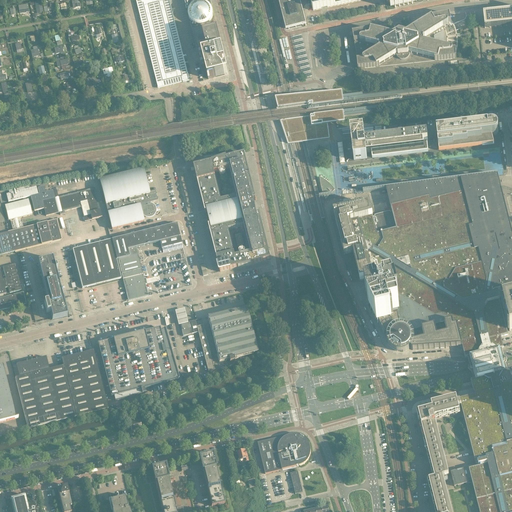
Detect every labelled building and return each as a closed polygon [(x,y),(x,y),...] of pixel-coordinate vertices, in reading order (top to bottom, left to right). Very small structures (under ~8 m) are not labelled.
[(135,0),(158,89),(181,83),(189,81),(168,0),(135,0)] [(184,0),(187,10),(189,9),(189,11),(188,13),(188,14),(188,16),(189,18),(189,19),(190,21),(191,22),(192,23),(190,24),(192,29),(199,27),(199,26),(201,26),(203,26),(204,26),(206,25),(207,24),(209,23),(210,22),(211,20),(212,19),(212,18),(212,17),(213,17),(213,16),(213,15),(213,13),(213,12),(212,10),(212,9),(211,8),(210,7),(209,5),(208,5),(211,4),(209,0),(184,0)] [(304,19),(299,0),(278,0),(286,31),(306,25),(305,19),(304,19)] [(310,0),(313,12),(364,1),(363,0),(310,0)] [(385,0),(388,9),(432,0),(385,0)] [(19,13),(29,12),(28,4),(19,5),(19,13)] [(511,12),(483,15),(484,20),(485,29),(511,26),(511,12)] [(405,34),(403,34),(402,33),(402,34),(402,33),(401,33),(400,33),(400,34),(399,34),(398,33),(397,34),(396,34),(396,35),(394,36),(393,36),(393,35),(374,30),(352,34),(356,52),(358,69),(456,59),(456,54),(456,52),(457,50),(457,49),(457,47),(458,45),(458,43),(458,41),(458,39),(457,37),(457,36),(457,34),(457,33),(456,31),(455,29),(455,28),(454,26),(454,25),(453,24),(453,23),(452,22),(451,21),(450,19),(449,15),(428,19),(406,32),(407,33),(405,34)] [(225,62),(216,26),(214,27),(214,24),(205,26),(192,29),(200,61),(203,60),(208,79),(225,75),(224,73),(223,71),(222,69),(222,68),(222,67),(221,67),(220,67),(219,67),(219,64),(225,62)] [(39,57),(37,47),(33,49),(34,51),(31,52),(33,58),(35,57),(35,58),(39,57)] [(61,80),(70,78),(69,71),(59,73),(61,80)] [(71,90),(70,87),(72,87),(71,83),(64,85),(65,92),(71,90)] [(301,95),(294,96),(305,143),(312,142),(328,139),(328,134),(327,128),(326,125),(325,116),(325,114),(324,105),(322,94),(322,92),(305,95),(301,95)] [(322,94),(324,105),(342,102),(341,98),(340,92),(322,94)] [(291,145),(305,143),(294,96),(273,99),(279,121),(282,130),(285,129),(287,130),(291,145)] [(325,114),(326,125),(343,123),(342,112),(325,114)] [(486,124),(484,124),(435,130),(436,134),(435,134),(436,140),(438,150),(492,144),(490,135),(492,135),(493,135),(494,134),(495,133),(496,133),(496,132),(496,131),(497,130),(497,129),(496,128),(496,127),(495,126),(494,125),(493,125),(492,124),(491,124),(486,125),(486,124)] [(285,129),(282,130),(287,145),(291,145),(287,130),(285,129)] [(384,140),(363,142),(363,137),(362,132),(353,133),(349,134),(350,139),(350,141),(343,142),(344,149),(344,152),(345,154),(346,156),(348,158),(348,159),(352,156),(352,161),(366,159),(365,156),(371,155),(371,158),(426,152),(425,143),(426,143),(425,135),(420,135),(420,132),(383,136),(384,140)] [(254,264),(263,262),(271,260),(259,209),(245,155),(245,154),(238,156),(237,156),(228,159),(228,158),(227,159),(226,157),(212,162),(211,162),(211,163),(204,164),(203,164),(204,165),(195,167),(194,167),(194,168),(196,174),(196,175),(197,181),(201,196),(201,195),(203,202),(202,202),(203,203),(203,202),(204,209),(205,213),(207,212),(211,226),(209,227),(210,230),(211,237),(212,237),(213,244),(217,258),(218,262),(219,264),(218,265),(219,265),(219,268),(219,269),(220,269),(220,271),(220,272),(221,272),(230,270),(231,270),(237,268),(238,268),(253,266),(253,264),(254,264)] [(144,222),(142,217),(143,216),(144,217),(146,218),(148,218),(149,218),(151,218),(153,217),(154,216),(155,214),(155,212),(155,211),(155,209),(154,207),(153,206),(151,205),(150,205),(150,203),(157,202),(157,198),(156,198),(156,196),(157,195),(155,193),(149,194),(143,169),(99,180),(112,230),(144,222)] [(192,213),(182,170),(177,171),(187,214),(192,213)] [(335,212),(334,213),(336,220),(335,220),(336,221),(337,227),(337,228),(338,228),(338,229),(338,232),(339,232),(339,234),(339,235),(341,241),(341,242),(343,248),(342,248),(343,249),(343,248),(344,254),(344,255),(344,256),(345,255),(350,254),(351,254),(352,254),(352,253),(353,253),(356,262),(359,277),(360,281),(364,280),(365,280),(367,286),(369,293),(366,294),(369,307),(377,325),(379,324),(384,335),(388,336),(387,337),(387,338),(387,339),(387,340),(387,341),(388,342),(388,343),(388,344),(389,345),(389,346),(390,347),(391,348),(391,349),(392,349),(393,350),(394,350),(394,351),(395,351),(396,352),(397,352),(398,352),(399,352),(400,353),(401,353),(403,352),(404,352),(405,352),(406,352),(407,351),(408,351),(409,350),(409,349),(410,349),(412,351),(444,348),(462,347),(465,358),(467,358),(469,365),(469,366),(468,366),(468,367),(468,368),(468,369),(468,370),(469,371),(470,372),(471,372),(471,373),(473,380),(470,381),(473,392),(474,393),(475,396),(470,397),(459,400),(460,402),(461,406),(470,441),(472,449),(473,453),(474,460),(475,462),(475,464),(476,465),(470,467),(471,469),(470,469),(469,470),(470,474),(472,482),(479,511),(511,511),(511,381),(509,371),(507,371),(505,364),(506,364),(506,363),(507,362),(507,361),(507,360),(506,359),(506,358),(505,358),(505,357),(504,357),(502,349),(504,349),(501,337),(504,337),(508,336),(507,331),(499,299),(504,298),(502,290),(505,289),(511,287),(511,233),(510,226),(508,219),(508,218),(506,211),(507,211),(506,211),(505,204),(505,203),(504,203),(503,196),(502,192),(501,191),(499,183),(499,180),(498,177),(497,176),(386,189),(387,191),(388,197),(391,207),(391,208),(391,209),(392,211),(392,213),(393,216),(397,230),(377,235),(374,236),(370,218),(373,217),(372,213),(371,213),(371,212),(371,211),(369,205),(370,205),(369,204),(355,207),(354,207),(348,208),(348,209),(342,211),(341,211),(335,213),(335,212)] [(44,209),(44,211),(46,216),(59,213),(60,215),(65,214),(64,212),(81,208),(84,217),(83,217),(84,222),(102,218),(94,188),(58,198),(56,190),(52,191),(45,193),(44,187),(38,189),(39,194),(38,195),(36,187),(14,193),(14,190),(8,192),(9,194),(7,195),(9,202),(30,197),(34,211),(44,209)] [(62,240),(56,220),(23,229),(21,218),(28,216),(24,201),(5,206),(9,221),(10,220),(13,231),(11,232),(17,252),(62,240)] [(177,224),(143,232),(135,234),(113,240),(122,279),(128,301),(148,297),(145,285),(146,284),(145,279),(144,279),(136,248),(160,242),(162,249),(182,244),(177,224)] [(0,255),(17,252),(11,232),(0,234),(0,255)] [(82,289),(121,279),(122,279),(113,240),(111,240),(72,250),(82,289)] [(64,305),(65,302),(63,303),(52,259),(38,263),(47,302),(44,303),(47,313),(50,312),(52,321),(67,317),(64,305)] [(3,280),(2,280),(3,281),(5,288),(8,288),(9,293),(21,291),(14,264),(3,267),(6,279),(3,280)] [(0,310),(26,304),(23,293),(0,298),(0,310)] [(511,330),(511,299),(502,302),(509,332),(511,330)] [(184,308),(174,311),(178,325),(187,323),(184,308)] [(209,322),(210,326),(211,333),(219,363),(229,361),(229,363),(234,362),(233,359),(258,353),(246,308),(237,310),(237,308),(234,309),(234,308),(233,308),(232,309),(231,310),(232,312),(208,318),(208,320),(208,321),(208,322),(209,322)] [(198,333),(196,327),(196,324),(195,322),(183,325),(182,327),(183,330),(181,331),(183,337),(198,333)] [(214,371),(203,326),(196,327),(198,333),(208,372),(214,371)] [(179,380),(173,356),(167,358),(160,329),(154,330),(98,344),(111,397),(141,390),(142,394),(145,394),(144,389),(173,382),(179,380)] [(62,359),(63,366),(76,417),(108,409),(94,351),(85,353),(86,353),(62,359)] [(27,362),(16,365),(19,377),(15,378),(16,381),(28,429),(76,417),(63,366),(49,370),(46,357),(31,361),(26,362),(27,362)] [(0,423),(18,418),(16,418),(3,367),(0,367),(0,423)] [(449,475),(447,467),(435,421),(432,422),(432,421),(434,420),(433,418),(434,418),(435,419),(435,418),(460,412),(456,398),(431,404),(432,406),(431,407),(430,409),(418,412),(433,470),(435,478),(443,476),(449,475)] [(130,423),(132,431),(141,429),(139,421),(130,423)] [(297,434),(294,434),(292,435),(258,443),(265,474),(299,466),(301,466),(303,465),(304,464),(306,463),(307,461),(308,460),(309,458),(310,456),(310,455),(311,453),(311,452),(311,450),(310,449),(309,446),(309,443),(307,441),(306,439),(304,437),(302,436),(299,435),(297,434)] [(248,459),(246,453),(245,453),(245,451),(238,452),(240,461),(245,459),(248,459)] [(199,457),(201,465),(202,469),(203,470),(203,471),(210,500),(211,501),(210,501),(211,507),(217,505),(217,506),(219,506),(218,505),(224,504),(223,498),(222,498),(222,497),(223,497),(216,468),(215,468),(215,467),(212,454),(199,457)] [(199,457),(165,465),(167,473),(168,478),(168,479),(175,508),(175,509),(176,509),(176,511),(189,511),(211,507),(210,501),(211,501),(210,500),(203,471),(203,470),(202,469),(201,465),(199,457)] [(251,461),(228,466),(233,489),(256,483),(255,479),(251,461)] [(176,511),(176,509),(175,509),(175,508),(168,479),(168,478),(167,473),(165,465),(152,468),(155,481),(156,481),(156,482),(162,511),(163,511),(176,511)] [(457,471),(451,472),(454,487),(467,484),(463,469),(461,470),(462,471),(457,472),(457,471)] [(298,472),(290,474),(295,495),(303,493),(298,472)] [(451,511),(444,481),(443,476),(435,478),(429,479),(436,511),(451,511)] [(57,489),(57,488),(57,489),(57,490),(62,511),(71,511),(70,507),(72,507),(67,486),(66,486),(65,487),(57,489)] [(13,511),(34,511),(34,510),(31,510),(31,511),(28,511),(25,497),(18,499),(18,497),(10,499),(13,511)] [(125,497),(110,500),(113,510),(112,511),(130,511),(129,509),(128,509),(127,507),(126,504),(127,504),(125,497)]
